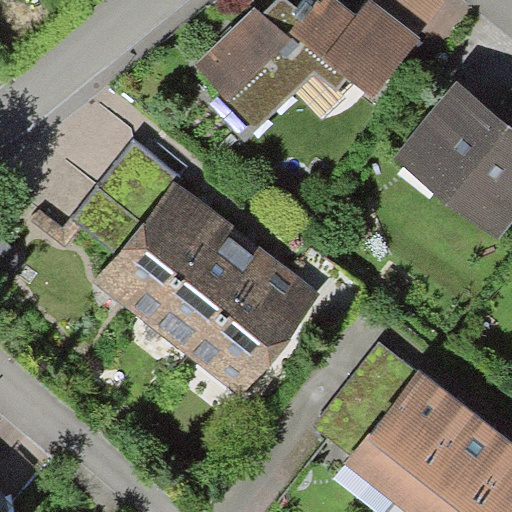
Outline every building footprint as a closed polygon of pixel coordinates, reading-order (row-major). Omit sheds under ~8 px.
[(375,0),(367,0),(355,14),(339,0),(322,0),(321,2),(319,0),(314,0),(312,2),(310,0),(302,0),(296,7),(287,0),(274,0),(263,14),(254,6),(195,66),(255,126),(314,73),(336,92),(349,78),(370,96),(421,38),(418,35),(375,0)] [(375,0),(418,35),(444,0),(375,0)] [(511,221),(511,122),(456,79),(392,159),(497,240),(511,221)] [(173,179),(177,182),(182,175),(132,137),(69,218),(116,254),(173,179)] [(177,182),(173,179),(116,254),(95,281),(146,320),(224,218),(177,182)] [(146,320),(192,355),(270,253),(224,218),(146,320)] [(322,293),(270,253),(192,355),(243,395),(322,293)] [(350,455),(417,372),(380,343),(313,425),(350,455)] [(345,462),(393,500),(467,408),(419,369),(417,372),(350,455),(345,462)] [(461,511),(511,449),(511,443),(467,408),(393,500),(408,511),(461,511)] [(511,511),(511,449),(461,511),(511,511)]
